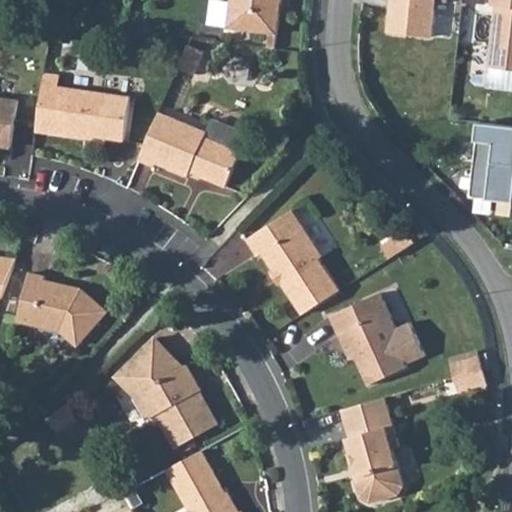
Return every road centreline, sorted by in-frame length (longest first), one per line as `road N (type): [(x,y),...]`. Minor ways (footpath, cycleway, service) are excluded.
road 1 (residential): [(297,511),(278,425),(250,361),(203,299),(116,235),(0,198)]
road 2 (residential): [(510,312),(475,250),(358,124),(337,68),(340,0)]
